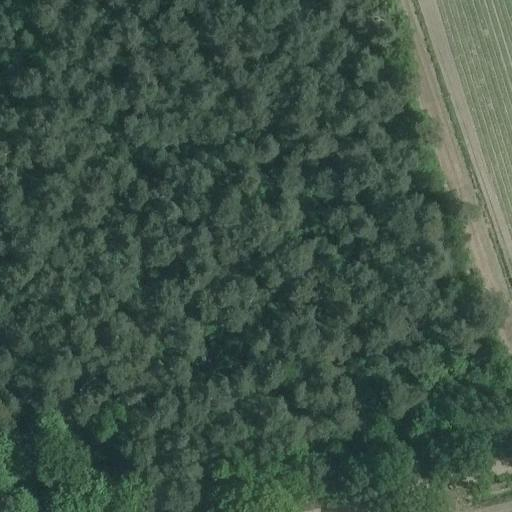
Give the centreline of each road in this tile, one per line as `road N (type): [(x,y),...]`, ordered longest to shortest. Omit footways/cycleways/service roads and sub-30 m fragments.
road 1 (track): [(511,298),(402,0)]
road 2 (track): [(323,511),(511,463)]
